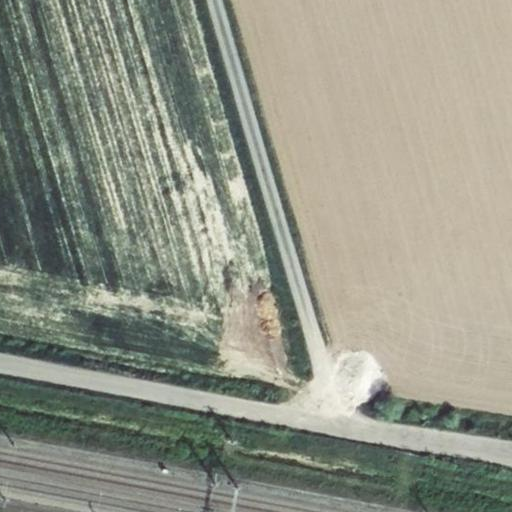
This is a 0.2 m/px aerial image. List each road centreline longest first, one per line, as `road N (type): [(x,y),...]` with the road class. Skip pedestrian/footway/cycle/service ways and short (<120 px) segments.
road 1 (unclassified): [(0,362),(511,455)]
road 2 (track): [(334,425),(216,0)]
